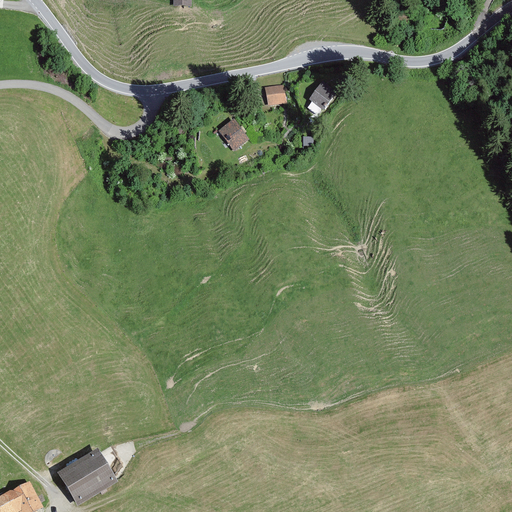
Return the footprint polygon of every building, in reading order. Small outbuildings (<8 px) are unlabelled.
[(171,0),(172,9),(191,9),(191,0),(171,0)] [(322,85),(308,107),(321,116),(336,94),(322,85)] [(283,87),(265,90),(269,107),(286,104),(283,87)] [(233,154),(249,142),(233,121),(217,133),(233,154)] [(97,454),(58,475),(75,505),(113,484),(97,454)] [(30,483),(0,499),(0,511),(17,511),(19,511),(40,511),(44,510),(30,483)]
